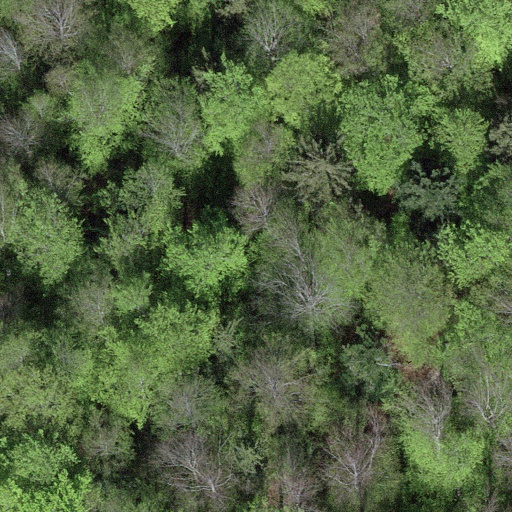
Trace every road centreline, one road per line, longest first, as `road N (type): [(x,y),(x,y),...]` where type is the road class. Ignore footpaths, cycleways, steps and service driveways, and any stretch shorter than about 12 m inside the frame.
road 1 (track): [(416,394),(278,511)]
road 2 (track): [(511,314),(416,394)]
